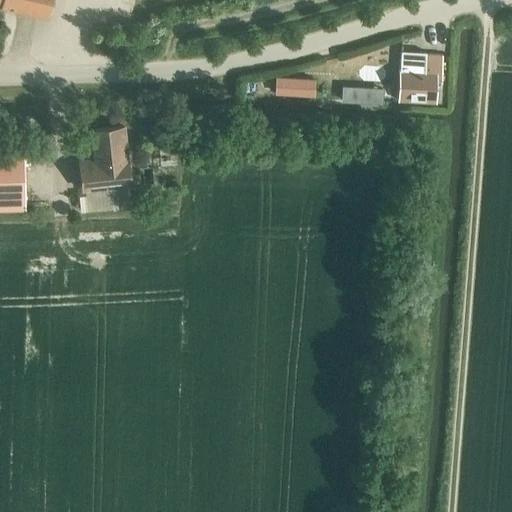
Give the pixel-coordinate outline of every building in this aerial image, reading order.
[(0,0),(0,5),(46,16),(50,0),(0,0)] [(400,50),(398,99),(435,101),(436,79),(440,80),(441,54),(425,53),(425,51),(400,50)] [(313,93),(314,79),(276,77),(275,91),(313,93)] [(342,86),(341,98),(351,99),(351,86),(342,86)] [(127,158),(126,158),(123,125),(90,129),(94,162),(79,163),(82,189),(130,184),(127,158)] [(184,131),(167,132),(167,151),(184,150),(184,131)] [(0,145),(0,206),(23,206),(22,146),(0,145)]
